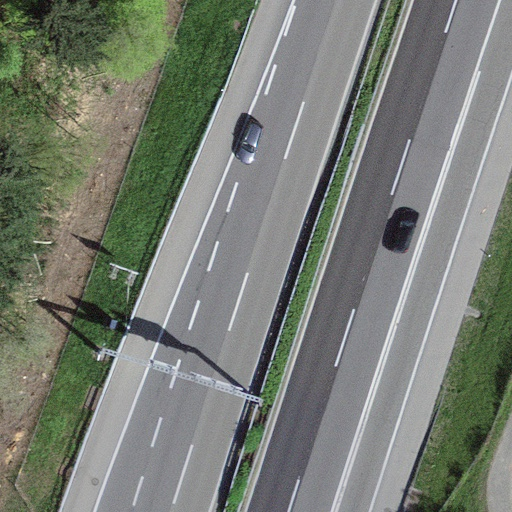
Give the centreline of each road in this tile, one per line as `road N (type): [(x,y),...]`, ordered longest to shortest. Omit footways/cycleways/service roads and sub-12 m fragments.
road 1 (motorway): [(338,0),(171,511)]
road 2 (motorway): [(288,511),(436,60)]
road 3 (motorway): [(353,511),(370,458),(436,60)]
